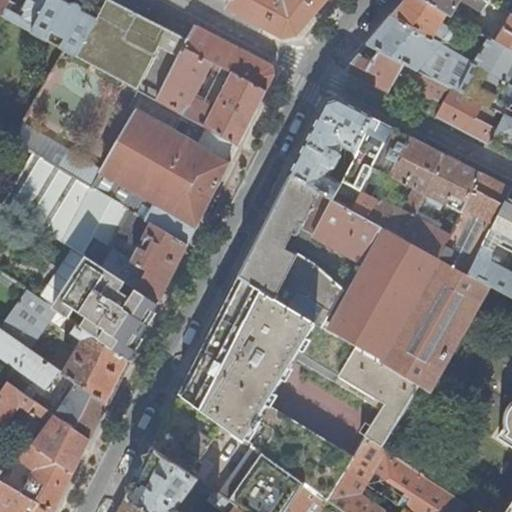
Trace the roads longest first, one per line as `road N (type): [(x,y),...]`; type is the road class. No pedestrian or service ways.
road 1 (residential): [(89,511),(313,69)]
road 2 (residential): [(313,69),(511,173)]
road 3 (residential): [(178,0),(313,69)]
